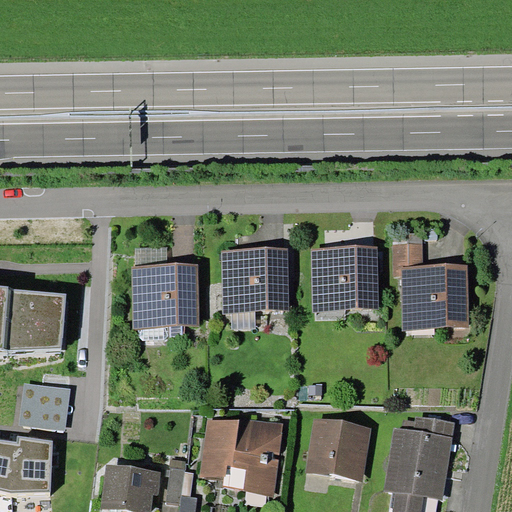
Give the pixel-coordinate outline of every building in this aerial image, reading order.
[(410,244),(423,244),(423,233),(409,233),(410,244)] [(423,266),(423,244),(410,244),(393,244),(394,277),(401,277),(401,266),(423,266)] [(136,248),(136,266),(167,265),(167,247),(136,248)] [(379,310),(377,247),(312,248),(313,312),(379,310)] [(288,248),(222,249),(223,313),(231,313),(255,313),(289,312),(288,248)] [(136,266),(131,266),(133,328),(140,328),(170,328),(183,327),(199,327),(198,264),(167,265),(136,266)] [(469,328),(467,264),(423,266),(401,266),(401,277),(403,330),(469,328)] [(0,348),(4,348),(7,350),(62,348),(67,293),(8,289),(9,286),(0,285),(0,348)] [(255,329),(255,313),(231,313),(232,330),(255,329)] [(184,337),(183,327),(170,328),(170,337),(184,337)] [(170,328),(140,328),(140,336),(144,340),(164,341),(170,337),(170,328)] [(70,389),(25,383),(19,425),(65,431),(70,389)] [(403,420),(402,428),(453,436),(455,422),(416,417),(415,422),(403,420)] [(283,423),(207,419),(200,478),(224,481),(222,487),(274,496),(283,423)] [(371,428),(314,419),(306,473),(363,481),(371,428)] [(402,428),(394,427),(384,491),(396,493),(392,511),(421,511),(424,496),(443,499),(453,436),(402,428)] [(17,441),(0,439),(0,490),(12,493),(51,492),(53,441),(17,435),(17,441)] [(171,459),(169,467),(185,470),(186,461),(171,459)] [(161,471),(107,465),(101,508),(103,508),(102,511),(128,511),(129,511),(134,511),(151,511),(154,494),(159,494),(161,471)] [(185,472),(171,469),(166,503),(180,505),(181,496),(185,472)] [(194,473),(185,472),(181,496),(191,497),(194,473)] [(191,497),(181,496),(180,505),(179,511),(195,511),(197,498),(191,497)]
